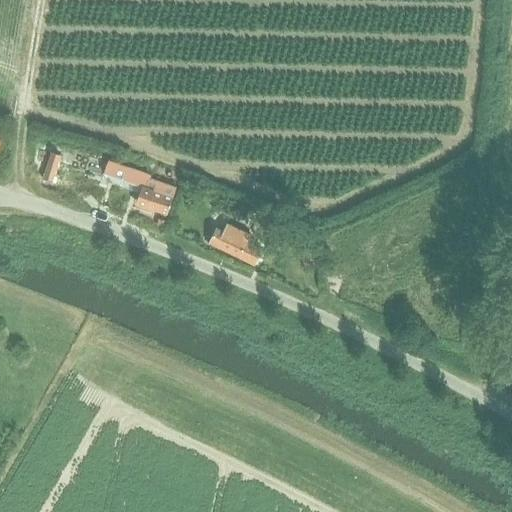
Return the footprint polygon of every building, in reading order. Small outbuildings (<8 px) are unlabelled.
[(49,153),(42,176),(41,181),(48,182),(51,183),(58,156),(49,153)] [(149,178),(150,175),(108,160),(103,173),(140,186),(134,205),(147,210),(147,207),(166,214),(175,187),(149,178)] [(102,201),(100,206),(121,214),(123,207),(108,202),(108,203),(102,201)] [(157,219),(155,226),(163,229),(165,222),(157,219)] [(254,265),(261,250),(247,243),(251,235),(226,224),(223,232),(216,229),(209,244),(254,265)] [(312,248),(302,249),(304,267),(314,266),(312,248)]
